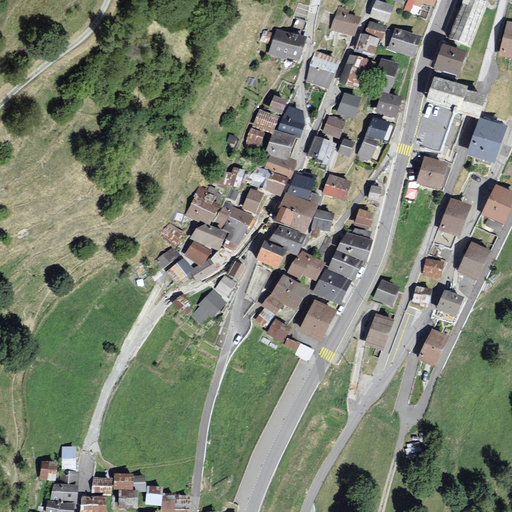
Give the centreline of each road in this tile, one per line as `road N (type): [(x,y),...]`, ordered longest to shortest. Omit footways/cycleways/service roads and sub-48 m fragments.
road 1 (residential): [(506,0),(463,153),(380,387)]
road 2 (tertiary): [(252,511),(378,252),(407,138)]
road 3 (residential): [(417,334),(401,404),(405,412),(419,409),(511,216)]
road 4 (residential): [(233,324),(292,258),(337,225),(407,138)]
road 5 (residential): [(279,209),(265,214),(226,273),(170,301),(124,358)]
road 6 (residential): [(511,135),(417,334)]
road 7 (residential): [(193,511),(206,416),(233,324)]
road 8 (residential): [(124,358),(87,447),(74,511)]
road 9 (track): [(0,110),(97,30),(109,0)]
road 10 (residential): [(312,131),(375,0)]
road 11 (residential): [(380,387),(305,511)]
road 12 (tertiary): [(407,138),(448,0)]
road 13 (unclassified): [(312,131),(303,96),(316,0)]
road 14 (residential): [(233,324),(259,241),(279,209)]
